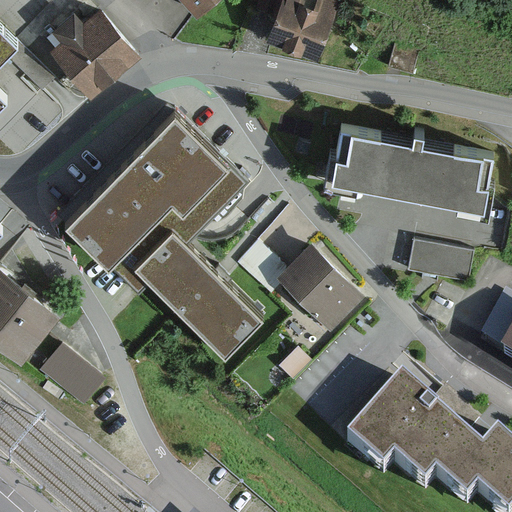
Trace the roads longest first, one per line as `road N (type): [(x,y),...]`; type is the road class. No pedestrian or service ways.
road 1 (residential): [(511,404),(430,344),(306,209),(212,61)]
road 2 (unclassified): [(511,115),(212,61)]
road 3 (unclassified): [(212,61),(149,67),(40,156),(16,172),(0,170)]
